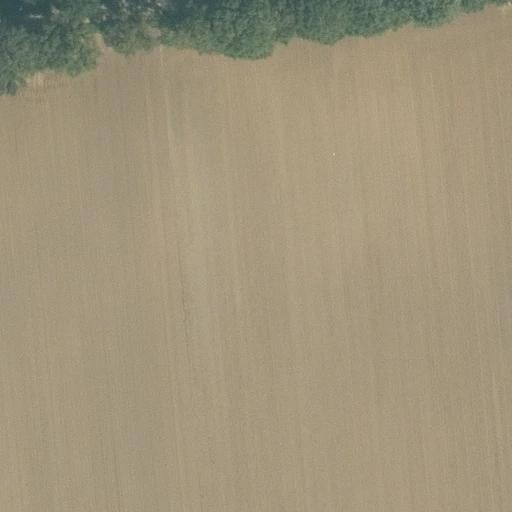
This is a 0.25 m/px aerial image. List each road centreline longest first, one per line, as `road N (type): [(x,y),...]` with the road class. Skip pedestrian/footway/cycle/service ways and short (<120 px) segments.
road 1 (track): [(204,511),(162,2)]
road 2 (unclassified): [(180,0),(0,24)]
